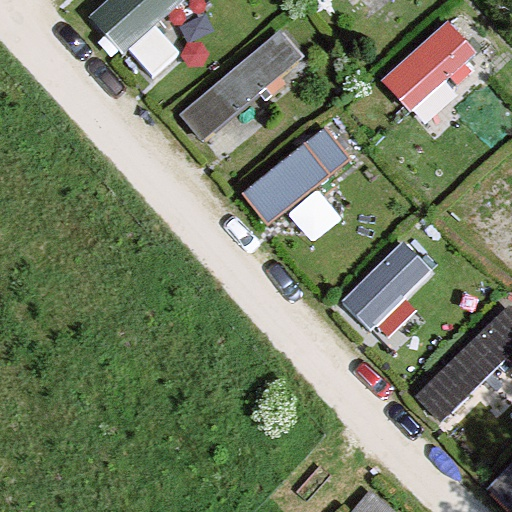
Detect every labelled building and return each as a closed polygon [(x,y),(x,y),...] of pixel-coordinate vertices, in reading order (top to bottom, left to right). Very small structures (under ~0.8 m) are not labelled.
[(188,0),(112,0),(89,21),(123,59),(188,0)] [(449,25),(382,85),(410,117),(478,56),(449,25)] [(302,63),(278,36),(178,121),(201,148),(302,63)] [(326,133),(242,199),(267,231),(352,165),(326,133)] [(511,172),(459,222),(483,247),(511,219),(511,172)] [(432,275),(403,245),(340,307),(369,337),(432,275)] [(511,313),(509,311),(413,401),(438,427),(511,357),(511,313)] [(511,511),(511,467),(486,494),(504,511),(511,511)]
